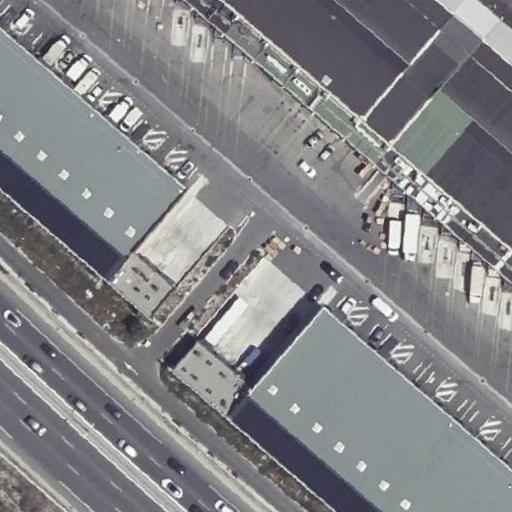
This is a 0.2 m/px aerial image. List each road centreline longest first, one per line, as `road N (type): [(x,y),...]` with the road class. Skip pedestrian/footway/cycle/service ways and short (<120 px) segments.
road 1 (motorway): [(219,511),(0,315)]
road 2 (motorway): [(0,390),(138,511)]
